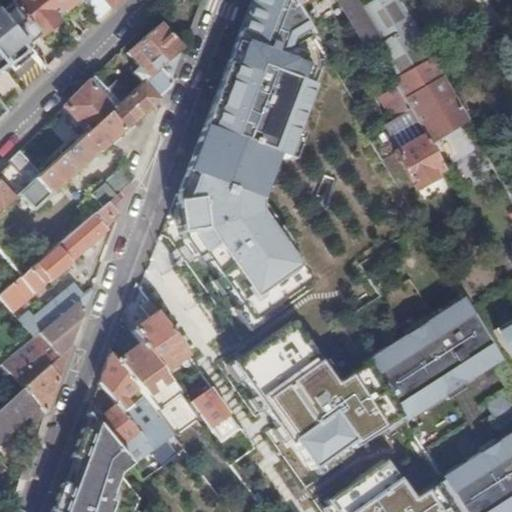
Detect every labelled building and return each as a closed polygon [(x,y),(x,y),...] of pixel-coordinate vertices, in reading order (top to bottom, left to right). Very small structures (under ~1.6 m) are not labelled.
[(62,4),(59,0),(9,0),(0,8),(0,9),(25,40),(26,41),(38,31),(39,32),(56,17),(52,12),(62,5),(62,4)] [(115,0),(59,0),(62,4),(62,5),(64,7),(72,0),(82,0),(97,18),(115,0)] [(292,0),(296,6),(306,0),(337,0),(366,50),(373,47),(380,42),(354,0),(292,0)] [(354,0),(380,42),(373,47),(395,86),(403,101),(424,89),(442,79),(411,25),(410,24),(396,0),(354,0)] [(0,115),(6,109),(0,101),(0,60),(25,40),(0,9),(0,115)] [(139,67),(133,72),(141,83),(158,68),(171,56),(181,48),(158,23),(126,52),(139,67)] [(248,157),(247,158),(230,172),(210,189),(204,194),(226,224),(229,229),(244,219),(291,291),(350,252),(377,235),(321,150),(281,88),(301,75),(292,60),(267,23),(243,39),(231,68),(216,107),(236,140),(248,157)] [(171,56),(158,68),(170,81),(178,60),(183,48),(181,48),(171,56)] [(112,110),(86,133),(40,175),(34,181),(47,196),(97,152),(98,153),(157,101),(156,99),(167,89),(170,81),(158,68),(141,83),(127,96),(119,103),(112,110)] [(403,101),(408,110),(415,121),(424,136),(427,142),(465,120),(442,79),(424,89),(403,101)] [(115,82),(107,89),(119,103),(127,96),(115,82)] [(87,83),(63,107),(86,133),(112,110),(98,95),(87,83)] [(395,86),(378,96),(391,120),(408,110),(403,101),(395,86)] [(210,168),(217,162),(230,172),(247,158),(248,157),(236,140),(216,107),(207,94),(187,147),(210,168)] [(391,120),(390,120),(396,132),(415,121),(408,110),(391,120)] [(373,129),(365,134),(371,145),(396,132),(390,120),(373,129)] [(433,178),(432,175),(443,169),(427,142),(424,136),(395,154),(414,188),(433,178)] [(19,151),(8,162),(28,186),(34,181),(40,175),(19,151)] [(8,162),(0,169),(0,174),(18,195),(28,186),(8,162)] [(101,184),(80,203),(92,217),(133,182),(135,177),(124,166),(104,183),(106,186),(104,187),(101,184)] [(133,182),(92,217),(22,276),(0,294),(0,299),(12,313),(48,284),(49,285),(72,266),(70,264),(107,234),(102,228),(110,221),(117,223),(133,182)] [(511,182),(503,187),(510,198),(511,197),(511,182)] [(192,191),(173,183),(153,236),(164,228),(178,216),(204,194),(210,189),(195,183),(192,191)] [(0,211),(13,199),(0,185),(0,211)] [(229,229),(226,224),(204,194),(178,216),(182,221),(168,233),(164,228),(153,236),(141,268),(167,304),(154,312),(186,356),(192,366),(199,375),(210,390),(221,405),(261,377),(271,370),(264,360),(302,335),(229,229)] [(182,221),(178,216),(164,228),(168,233),(182,221)] [(141,268),(135,285),(147,301),(154,312),(167,304),(141,268)] [(35,317),(31,312),(20,321),(34,337),(38,334),(60,316),(85,296),(75,283),(35,317)] [(11,375),(17,381),(9,388),(16,396),(25,389),(71,345),(92,289),(85,296),(60,316),(38,334),(46,343),(11,375)] [(149,320),(131,332),(140,344),(161,373),(186,356),(154,312),(147,301),(139,306),(149,320)] [(496,357),(463,301),(438,317),(436,315),(391,344),(392,347),(365,364),(400,419),(428,401),(429,404),(474,375),(473,372),(496,357)] [(511,318),(492,330),(495,335),(511,325),(511,318)] [(511,350),(511,325),(495,335),(506,354),(511,350)] [(140,344),(115,362),(142,398),(147,405),(154,413),(178,396),(161,373),(140,344)] [(71,345),(25,389),(45,414),(71,345)] [(114,405),(120,414),(142,398),(115,362),(109,354),(98,382),(114,405)] [(187,369),(194,379),(199,375),(192,366),(187,369)] [(106,411),(93,421),(116,450),(130,439),(136,449),(144,443),(137,434),(135,435),(125,421),(120,414),(114,405),(98,382),(94,395),(106,411)] [(16,396),(0,410),(0,441),(25,419),(38,433),(45,414),(25,389),(16,396)] [(191,402),(209,428),(228,415),(221,405),(210,390),(191,402)] [(147,405),(142,398),(120,414),(125,421),(147,405)] [(135,435),(137,434),(144,443),(150,452),(163,442),(171,436),(154,413),(147,405),(125,421),(135,435)] [(130,511),(135,498),(116,474),(128,465),(116,450),(93,421),(92,421),(58,511),(130,511)] [(511,511),(511,434),(508,437),(507,435),(466,461),(467,464),(440,481),(459,511),(511,511)] [(140,480),(165,511),(220,511),(179,457),(176,460),(163,442),(150,452),(157,462),(160,466),(154,471),(140,480)] [(157,462),(151,467),(154,471),(160,466),(157,462)]
